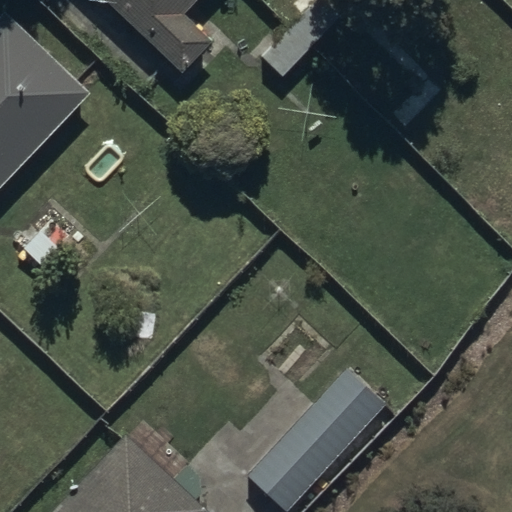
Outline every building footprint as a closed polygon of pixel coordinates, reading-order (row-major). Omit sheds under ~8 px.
[(201,0),(108,0),(185,71),(214,41),(187,16),(201,0)] [(283,78),(344,15),(328,0),(265,0),(262,4),(290,30),(262,58),(283,78)] [(0,17),(0,193),(94,95),(5,12),(0,17)] [(46,275),(80,241),(54,215),(19,249),(46,275)] [(290,511),(390,409),(348,368),(243,476),(283,511),(290,511)] [(211,511),(127,432),(51,511),(211,511)]
